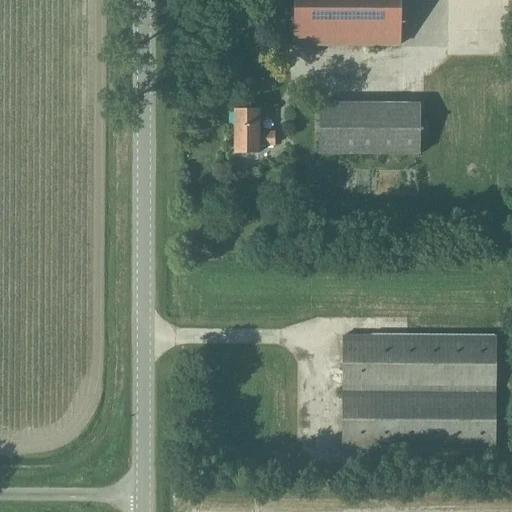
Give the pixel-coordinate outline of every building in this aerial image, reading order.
[(400,45),(399,0),(294,0),(294,45),(400,45)] [(446,0),(450,52),(488,49),(484,0),(446,0)] [(420,105),(319,105),(318,154),(420,155),(420,105)] [(274,146),(274,132),(258,132),(258,109),(234,109),(234,154),(258,154),(258,146),(274,146)] [(496,337),(343,336),(342,449),(495,450),(496,337)]
